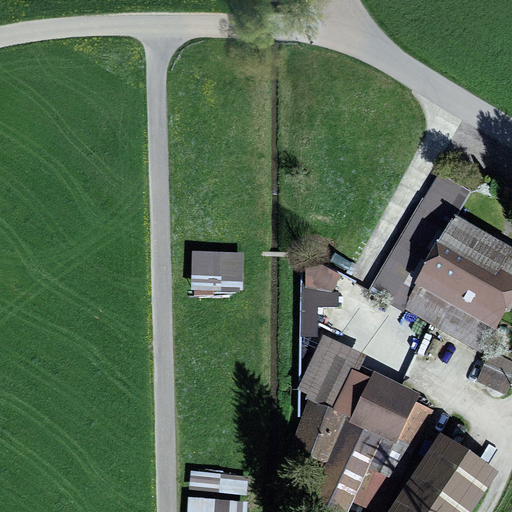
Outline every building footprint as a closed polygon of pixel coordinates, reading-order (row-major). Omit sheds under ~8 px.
[(511,253),(453,220),(469,192),(443,177),(376,295),(404,311),(406,307),(476,347),(511,281),(511,253)] [(240,264),(191,263),(191,292),(240,292),(240,264)] [(312,404),(337,413),(355,376),(361,363),(322,345),(298,395),(312,404)] [(511,364),(492,355),(480,381),(506,393),(511,379),(511,364)] [(386,500),(395,480),(399,482),(432,412),(355,376),(337,413),(312,404),(295,452),(300,480),(317,489),(313,497),(345,511),(352,500),(370,509),(386,500)] [(437,452),(397,511),(466,511),(485,484),(437,452)] [(246,502),(248,484),(193,479),(191,497),(246,502)]
